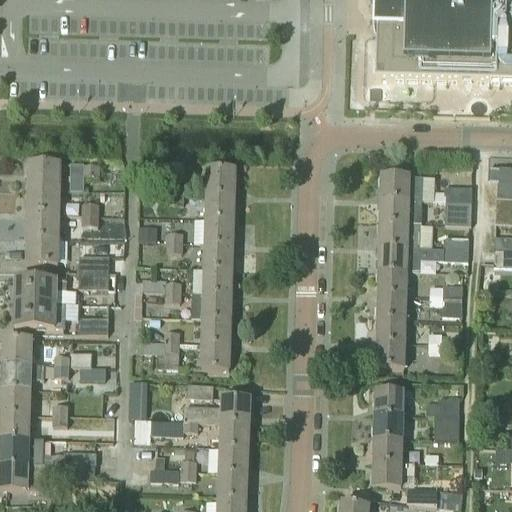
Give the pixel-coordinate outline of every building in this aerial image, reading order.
[(511,0),(374,0),(374,33),(378,33),(376,84),(511,88),(511,0)] [(61,195),(61,185),(62,170),(29,169),(28,194),(61,195)] [(99,172),(84,171),(83,182),(98,183),(99,172)] [(207,200),(234,200),(235,175),(208,175),(207,200)] [(511,175),(487,175),(486,188),(497,188),(496,205),(511,205),(511,175)] [(380,205),(422,206),(422,183),(409,182),(381,181),(380,205)] [(184,199),(185,190),(168,189),(168,198),(184,199)] [(445,209),(471,209),(471,194),(444,193),(444,199),(434,198),(434,207),(445,208),(445,209)] [(60,220),(61,195),(28,194),(28,219),(60,220)] [(184,208),(184,199),(168,198),(167,208),(184,208)] [(234,200),(207,200),(206,225),(233,225),(234,200)] [(421,231),(422,207),(422,206),(380,205),(380,229),(420,230),(420,231),(421,231)] [(511,230),(511,205),(496,205),(495,229),(511,230)] [(82,220),(98,221),(99,210),(83,209),(82,220)] [(470,231),(471,209),(445,209),(445,231),(470,231)] [(60,245),(60,220),(28,219),(27,244),(60,245)] [(98,232),(98,221),(82,220),(82,231),(98,232)] [(232,250),(233,225),(206,225),(205,250),(232,250)] [(379,253),(419,254),(420,231),(420,230),(380,229),(379,253)] [(138,231),(138,247),(151,247),(153,247),(154,247),(156,247),(157,232),(153,232),(138,231)] [(183,249),(183,238),(168,238),(167,248),(183,249)] [(448,242),(443,245),(443,255),(468,256),(468,243),(448,242)] [(494,256),(511,256),(511,242),(495,242),(494,256)] [(59,270),(60,245),(27,244),(27,270),(59,270)] [(182,258),(183,249),(167,248),(167,258),(182,258)] [(232,275),(232,250),(205,250),(204,274),(232,275)] [(468,268),(468,256),(443,255),(419,254),(379,253),(378,277),(408,278),(419,278),(419,266),(468,268)] [(511,256),(494,256),(494,271),(511,272),(511,275),(511,274),(511,256)] [(79,279),(108,280),(109,263),(80,262),(79,279)] [(232,275),(204,274),(204,299),(231,300),(232,275)] [(407,302),(408,278),(378,277),(378,301),(407,302)] [(108,295),(108,280),(79,279),(79,294),(108,295)] [(15,309),(58,310),(58,296),(66,296),(66,286),(16,284),(15,309)] [(167,286),(162,286),(142,285),(142,297),(166,298),(181,299),(181,288),(167,287),(167,286)] [(430,302),(460,303),(460,302),(462,302),(462,290),(443,290),(443,293),(431,293),(430,302)] [(180,307),(181,299),(166,298),(165,306),(180,307)] [(230,325),(231,300),(204,299),(192,299),(192,325),(202,325),(202,324),(230,325)] [(406,326),(407,302),(378,301),(377,325),(406,326)] [(459,322),(460,303),(430,302),(430,311),(444,311),(443,321),(459,322)] [(58,310),(15,309),(14,333),(65,334),(65,326),(66,311),(58,310)] [(78,324),(78,340),(108,341),(108,325),(78,324)] [(229,350),(230,325),(202,324),(202,325),(201,349),(229,350)] [(406,336),(406,326),(377,325),(376,349),(406,350),(406,336)] [(163,348),(179,349),(180,338),(164,337),(163,348)] [(442,351),(442,339),(429,339),(429,350),(442,351)] [(3,370),(32,371),(33,345),(4,344),(3,370)] [(179,349),(163,348),(140,347),(140,359),(158,360),(158,373),(178,373),(179,349)] [(229,376),(229,350),(201,349),(200,375),(229,376)] [(405,374),(406,350),(376,349),(376,373),(405,374)] [(81,373),(91,373),(91,359),(70,358),(70,363),(55,362),(54,372),(70,372),(81,372),(81,373)] [(32,384),(45,384),(45,372),(32,371),(3,370),(3,395),(31,396),(32,384)] [(54,382),(57,382),(70,383),(70,372),(54,372),(54,382)] [(91,373),(81,373),(80,385),(105,386),(105,374),(91,373)] [(143,400),(144,387),(130,386),(129,399),(143,400)] [(214,391),(188,390),(187,403),(213,405),(214,391)] [(31,421),(31,396),(3,395),(2,420),(31,421)] [(374,420),(403,421),(403,397),(375,396),(374,420)] [(207,428),(220,428),(249,429),(250,404),(221,403),(221,414),(185,413),(184,424),(179,424),(178,427),(198,427),(207,427),(207,428)] [(440,423),(459,424),(459,405),(440,405),(440,412),(428,412),(428,422),(440,422),(440,423)] [(53,422),(69,422),(69,411),(53,411),(53,422)] [(30,446),(31,421),(2,420),(1,445),(30,446)] [(403,445),(403,421),(374,420),(374,444),(403,445)] [(69,431),(69,422),(53,422),(52,431),(69,431)] [(459,434),(459,424),(440,423),(440,434),(459,434)] [(198,427),(178,427),(179,427),(152,426),(151,440),(184,441),(184,436),(197,437),(198,427)] [(248,454),(249,429),(220,428),(219,453),(248,454)] [(402,469),(403,445),(374,444),(373,468),(402,469)] [(29,469),(43,469),(43,460),(44,446),(30,446),(1,445),(0,470),(29,471),(29,469)] [(247,480),(248,454),(219,453),(218,479),(247,480)] [(511,455),(496,455),(495,468),(511,468),(511,455)] [(51,470),(94,471),(94,459),(74,459),(66,459),(66,461),(51,460),(51,470)] [(439,459),(426,460),(426,469),(439,469),(439,459)] [(156,462),(155,474),(164,475),(165,462),(156,462)] [(196,467),(182,466),(181,476),(196,477),(196,467)] [(402,470),(402,469),(373,468),(372,493),(402,493),(403,481),(414,481),(414,470),(402,470)] [(94,487),(94,471),(51,470),(43,469),(29,469),(29,471),(0,470),(0,482),(0,495),(41,497),(43,495),(44,493),(45,478),(53,478),(52,481),(66,481),(66,486),(94,487)] [(164,475),(155,474),(150,475),(150,487),(179,488),(179,475),(164,475)] [(195,487),(196,477),(181,476),(181,486),(195,487)] [(246,505),(247,480),(218,479),(217,504),(246,505)] [(436,511),(437,495),(407,494),(407,509),(430,511),(436,511)] [(441,496),(439,511),(461,511),(463,498),(441,496)]
